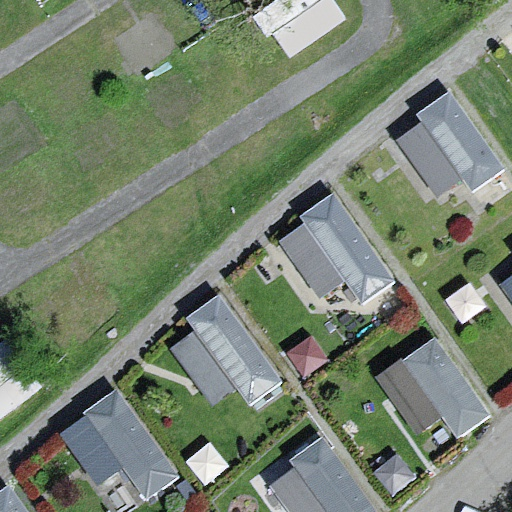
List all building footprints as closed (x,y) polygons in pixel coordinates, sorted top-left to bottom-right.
[(502,169),(449,96),(422,115),(446,148),(475,188),(502,169)] [(23,97),(0,107),(0,159),(43,138),(23,97)] [(391,277),(334,197),(307,217),(331,250),(364,296),(391,277)] [(277,379),(219,299),(192,319),(221,358),(250,398),(277,379)] [(486,414),(435,342),(407,362),(429,392),(459,433),(486,414)] [(175,474),(117,393),(90,413),(115,447),(149,493),(175,474)] [(372,511),(323,443),(296,462),(321,498),(331,511),(372,511)] [(24,511),(9,491),(0,497),(0,511),(24,511)]
